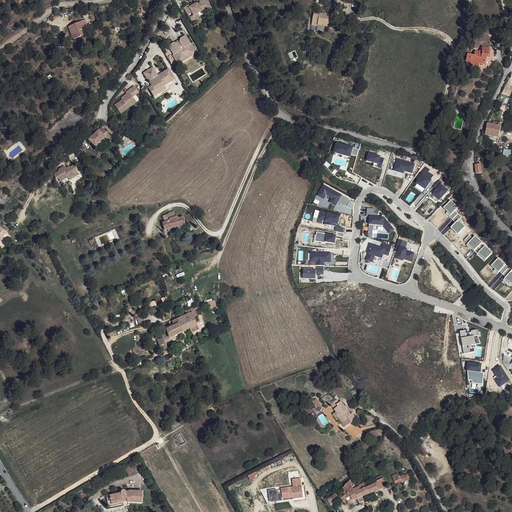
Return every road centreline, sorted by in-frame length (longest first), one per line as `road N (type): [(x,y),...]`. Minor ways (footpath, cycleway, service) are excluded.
road 1 (unknown): [(115,366),(151,434),(27,509)]
road 2 (tertiary): [(276,116),(432,157),(473,191)]
road 3 (unknown): [(494,325),(501,299),(455,250),(423,230),(418,297)]
road 4 (residential): [(164,204),(181,201),(201,227),(227,224),(276,116)]
road 5 (tertiary): [(473,191),(474,145),(511,64)]
road 6 (residential): [(105,114),(107,95),(170,0)]
road 7 (tertiary): [(227,0),(276,116)]
road 8 (tertiary): [(0,47),(52,9),(108,0)]
